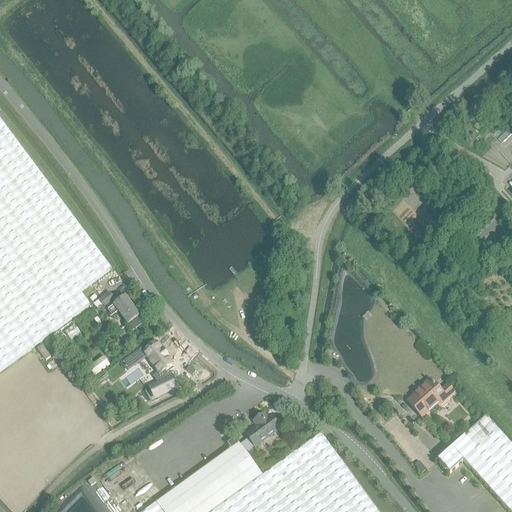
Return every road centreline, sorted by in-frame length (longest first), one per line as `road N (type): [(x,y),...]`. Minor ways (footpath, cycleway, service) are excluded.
road 1 (unclassified): [(0,84),(175,321),(221,363),(292,401)]
road 2 (unclassified): [(292,401),(343,439),(410,511)]
